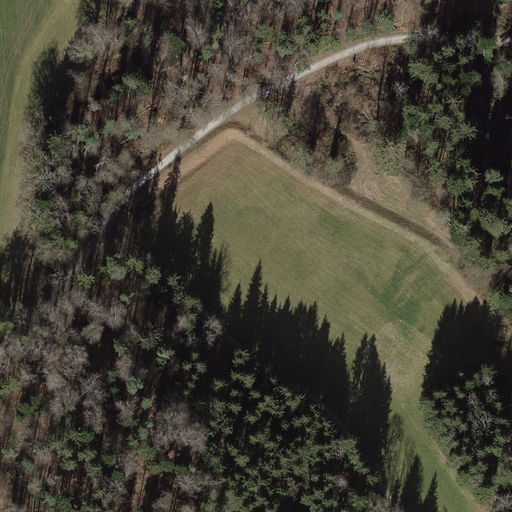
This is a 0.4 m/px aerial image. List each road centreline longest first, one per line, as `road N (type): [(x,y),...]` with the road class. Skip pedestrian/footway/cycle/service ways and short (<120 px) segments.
road 1 (track): [(511,38),(375,38),(263,94),(136,185),(54,302),(0,351)]
road 2 (track): [(100,240),(130,246),(263,369),(330,412),(396,511)]
